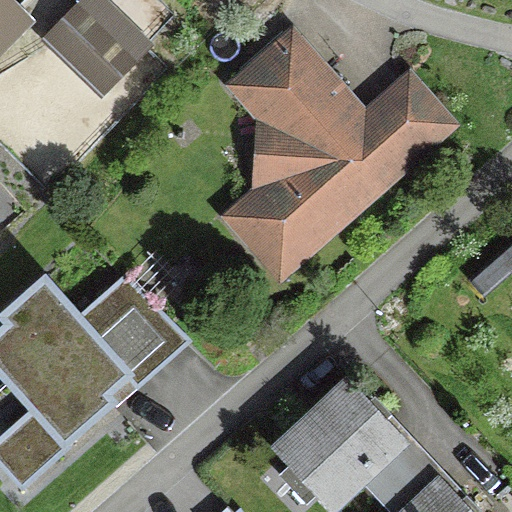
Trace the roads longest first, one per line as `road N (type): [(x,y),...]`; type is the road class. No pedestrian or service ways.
road 1 (residential): [(511,160),(117,511)]
road 2 (residential): [(511,40),(390,0)]
